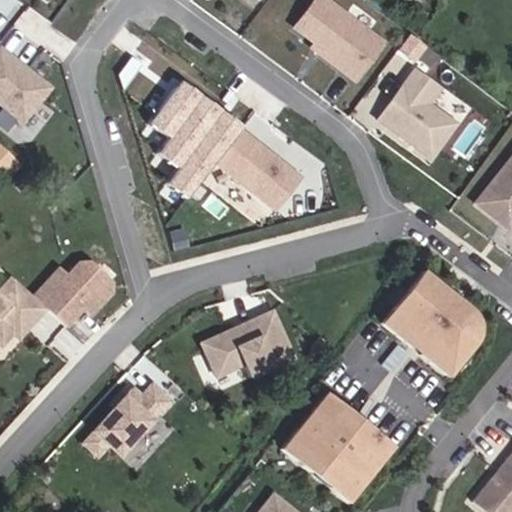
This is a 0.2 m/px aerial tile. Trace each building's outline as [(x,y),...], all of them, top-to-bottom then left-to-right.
[(382,38),(325,0),(308,0),(290,25),(331,55),(328,59),(353,77),(382,38)] [(410,58),(421,42),(407,32),(395,48),(410,58)] [(0,54),(0,111),(19,126),(46,90),(0,54)] [(433,92),(408,74),(373,122),(425,160),(449,128),(422,107),(433,92)] [(235,133),(210,165),(269,210),(294,178),(235,133)] [(0,169),(1,171),(12,160),(0,149),(0,169)] [(511,152),(472,203),(506,230),(510,226),(511,227),(511,152)] [(9,178),(19,167),(12,160),(1,171),(9,178)] [(475,311),(413,264),(373,317),(440,368),(476,321),(477,315),(475,311)] [(54,272),(29,301),(59,328),(76,310),(83,316),(103,293),(102,282),(85,266),(73,267),(63,279),(54,272)] [(0,346),(1,348),(13,335),(18,339),(41,312),(29,301),(7,282),(0,289),(0,346)] [(196,346),(212,380),(239,367),(245,380),(288,361),(267,314),(246,324),(248,328),(231,336),(229,331),(196,346)] [(248,328),(246,324),(229,331),(231,336),(248,328)] [(108,448),(119,459),(176,400),(148,373),(80,442),(97,458),(108,448)] [(347,409),(329,395),(314,394),(276,445),(344,497),(383,448),(368,436),(373,429),(366,424),(356,437),(337,423),(347,409)] [(347,409),(337,423),(356,437),(366,424),(347,409)] [(383,448),(388,440),(373,429),(368,436),(383,448)] [(484,511),(511,511),(511,448),(470,501),(484,511)] [(286,511),(268,498),(256,511),(286,511)]
